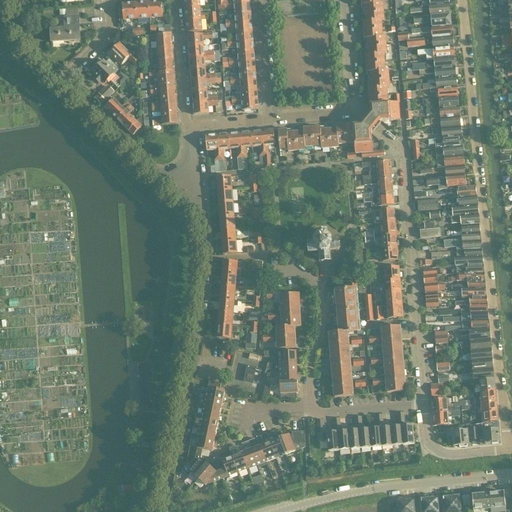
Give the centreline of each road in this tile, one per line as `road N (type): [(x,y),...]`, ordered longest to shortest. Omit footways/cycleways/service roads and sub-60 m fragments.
road 1 (residential): [(461,0),(507,449)]
road 2 (residential): [(165,511),(205,257),(185,180)]
road 3 (residential): [(423,405),(401,158),(357,113)]
road 4 (unclassified): [(282,511),(511,473)]
road 5 (residential): [(311,407),(317,285),(298,269),(272,272)]
road 6 (residential): [(185,180),(144,166),(61,83)]
road 7 (residential): [(187,126),(177,0)]
road 8 (residential): [(268,120),(258,0)]
road 9 (residential): [(507,449),(436,452),(423,405)]
